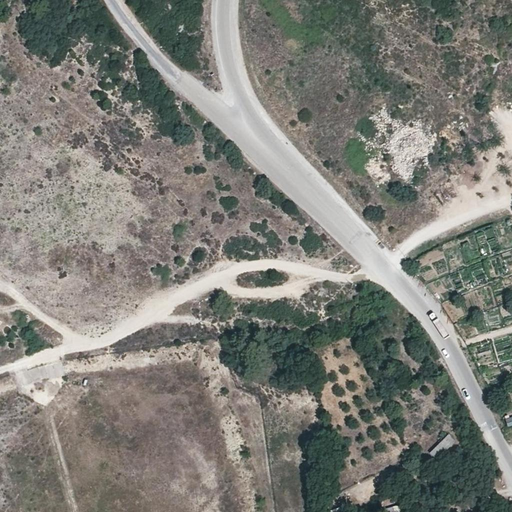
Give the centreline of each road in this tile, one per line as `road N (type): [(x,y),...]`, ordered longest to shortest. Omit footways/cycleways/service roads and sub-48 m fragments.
road 1 (track): [(385,270),(344,278),(290,267),(239,270),(0,377)]
road 2 (unclassified): [(511,471),(430,318),(280,166)]
road 3 (unclassified): [(280,166),(173,74),(115,0)]
road 4 (primary): [(280,166),(234,80),(223,0)]
road 5 (track): [(385,270),(471,205),(511,194)]
